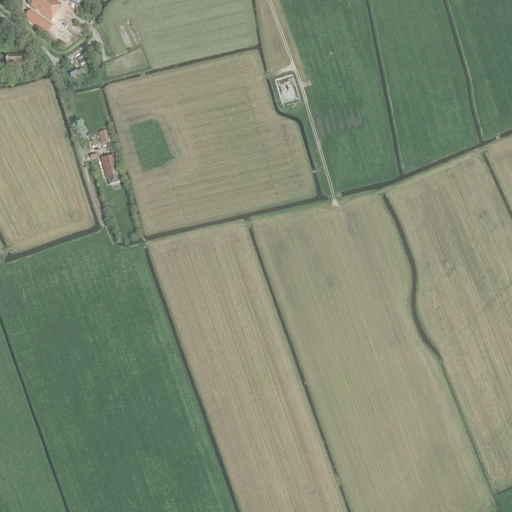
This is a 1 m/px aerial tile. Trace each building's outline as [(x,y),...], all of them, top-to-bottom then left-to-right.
[(62,5),(55,0),(26,0),(29,1),(26,5),(31,8),(24,18),(40,29),(46,20),(38,15),(39,13),(51,21),(54,17),(62,5)] [(65,14),(61,19),(71,26),(74,21),(65,14)] [(23,56),(6,56),(6,59),(6,62),(6,65),(7,65),(7,66),(11,66),(11,65),(22,65),(25,62),(25,58),(23,56)] [(71,72),(69,73),(71,77),(76,74),(77,75),(81,73),(82,74),(84,72),(82,67),(79,68),(79,69),(77,70),(76,68),(70,71),(71,72)] [(109,143),(106,131),(99,133),(102,145),(109,143)] [(120,175),(115,154),(110,156),(110,155),(100,157),(106,179),(107,178),(109,185),(124,181),(123,177),(120,178),(119,175),(120,175)]
